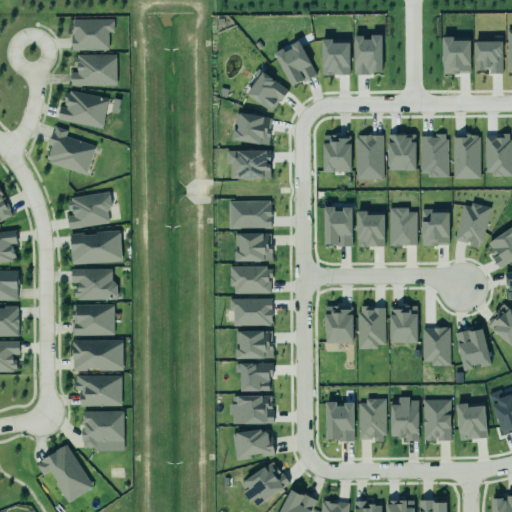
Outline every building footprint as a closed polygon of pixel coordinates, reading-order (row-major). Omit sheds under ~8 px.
[(114,19),(72,18),(71,50),(108,50),(108,32),(113,32),(114,19)] [(382,73),(381,36),(362,36),(362,35),(354,35),(354,74),(382,73)] [(454,36),(442,36),(443,74),(470,73),(470,40),(454,41),(454,36)] [(315,75),(300,42),(284,49),(284,48),(274,52),(290,86),(315,75)] [(71,86),(116,85),(116,54),(74,55),(75,72),(70,72),(71,86)] [(246,95),(273,112),(288,88),(261,72),(246,95)] [(67,89),(106,97),(100,127),(56,118),(58,105),(64,106),(65,104),(63,104),(64,100),(62,99),(63,91),(67,92),(67,89)] [(268,146),(270,133),(267,133),(270,118),(237,112),(232,139),(268,146)] [(46,162),(86,175),(95,146),(65,136),(67,130),(53,126),(48,144),(51,145),(46,162)] [(388,170),(416,170),(415,134),(387,135),(388,170)] [(350,135),(322,136),(323,172),(351,172),(350,135)] [(382,135),(355,136),(355,179),(383,179),(382,135)] [(448,176),(447,135),(419,135),(420,176),(448,176)] [(453,179),(480,178),(479,136),(452,136),(453,179)] [(269,179),(269,151),(226,150),(226,165),(230,165),(230,178),(269,179)] [(0,220),(11,216),(0,190),(0,220)] [(71,214),(65,215),(66,221),(67,228),(107,221),(105,211),(110,205),(107,191),(68,197),(69,200),(65,200),(67,209),(70,209),(71,214)] [(228,228),(271,228),(271,200),(228,200),(228,228)] [(489,208),(463,202),(454,241),(480,247),(489,208)] [(351,246),(352,208),(333,208),(333,206),(324,206),(323,245),(351,246)] [(416,211),(408,211),(408,208),(388,208),(389,246),(416,245),(416,211)] [(448,246),(449,209),(421,208),(420,245),(448,246)] [(357,247),(384,246),(383,210),(356,211),(357,247)] [(486,241),(493,235),(511,222),(511,259),(498,270),(490,257),(492,255),(489,250),(492,247),(486,241)] [(0,230),(13,229),(15,242),(8,242),(8,243),(7,244),(11,244),(12,252),(13,252),(14,255),(14,257),(11,257),(11,260),(0,261),(0,230)] [(70,233),(71,264),(121,262),(120,231),(70,233)] [(234,261),(270,261),(270,233),(234,233),(234,261)] [(231,294),(271,293),(270,266),(230,267),(231,294)] [(69,268),(110,268),(110,278),(115,283),(115,298),(75,299),(75,296),(72,296),(72,287),(76,287),(76,282),(69,282),(69,268)] [(0,300),(17,300),(17,270),(0,270),(0,300)] [(505,297),(511,296),(511,270),(503,271),(505,297)] [(272,299),(229,298),(229,311),(233,311),(233,325),(271,326),(272,299)] [(112,303),(112,334),(69,333),(69,309),(71,309),(71,303),(112,303)] [(0,305),(0,335),(18,336),(18,306),(0,305)] [(509,305),(511,307),(511,346),(509,344),(511,342),(493,328),(491,329),(488,326),(484,325),(486,321),(489,321),(494,315),(496,312),(497,315),(499,312),(502,309),(504,310),(509,305)] [(352,306),(324,306),(325,343),(353,342),(352,306)] [(358,348),(385,347),(384,307),(357,307),(358,348)] [(389,342),(416,343),(417,307),(389,307),(389,342)] [(490,362),(482,324),(467,328),(462,327),(453,331),(459,358),(463,367),(471,366),(470,361),(480,359),(481,364),(490,362)] [(450,365),(449,327),(421,327),(422,361),(430,361),(430,366),(450,365)] [(236,359),(270,358),(270,330),(235,331),(236,359)] [(71,338),(121,338),(121,369),(97,369),(97,366),(85,367),(85,369),(71,369),(71,358),(70,358),(70,343),(71,343),(71,338)] [(0,339),(17,339),(17,352),(10,352),(10,353),(11,353),(11,358),(15,358),(15,367),(11,367),(11,370),(0,370),(0,339)] [(272,375),(272,360),(240,360),(240,388),(257,388),(257,391),(268,391),(268,376),(272,375)] [(121,405),(121,375),(75,375),(75,390),(79,390),(80,406),(121,405)] [(511,395),(503,398),(500,390),(488,394),(501,433),(511,429),(511,395)] [(231,424),(272,423),(272,396),(233,396),(233,404),(230,404),(231,424)] [(390,439),(418,438),(418,398),(398,398),(398,404),(390,404),(390,439)] [(450,399),(422,400),(422,441),(450,440),(450,399)] [(384,400),(358,400),(358,439),(374,439),(374,441),(385,441),(384,400)] [(325,440),(353,440),(353,404),(336,404),(336,401),(325,402),(325,440)] [(458,440),(486,438),(484,404),(456,405),(458,440)] [(81,410),(122,410),(122,449),(94,449),(94,445),(82,445),(82,440),(80,440),(80,427),(81,426),(81,424),(80,424),(80,416),(81,415),(81,410)] [(232,434),(235,459),(273,454),(270,428),(232,434)] [(92,487),(66,444),(35,463),(43,476),(49,472),(68,502),(92,487)] [(255,503),(289,481),(282,470),(277,472),(271,460),(263,463),(243,477),(244,479),(238,483),(241,487),(246,483),(247,485),(242,489),(248,498),(255,503)] [(290,487),(277,511),(309,511),(311,509),(309,509),(314,498),(310,495),(304,493),(299,488),(290,487)] [(511,511),(511,496),(491,497),(491,511),(511,511)] [(417,498),(417,511),(446,511),(446,498),(439,497),(426,497),(417,498)] [(319,511),(347,511),(348,503),(321,500),(319,511)] [(385,501),(385,511),(413,511),(413,500),(385,501)] [(353,511),(381,511),(381,503),(353,503),(353,511)]
